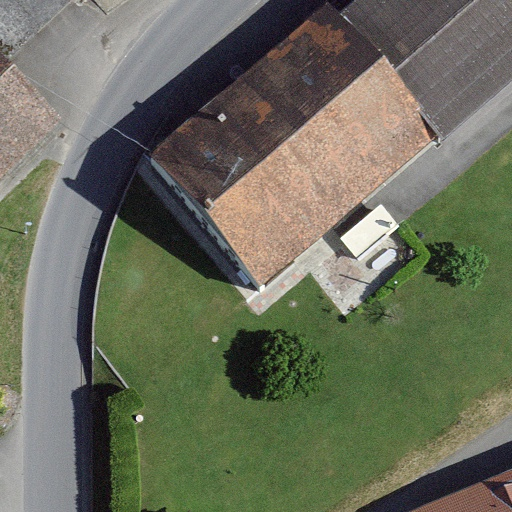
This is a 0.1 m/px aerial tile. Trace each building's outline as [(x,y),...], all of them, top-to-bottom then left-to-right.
[(0,0),(0,38),(19,57),(76,0),(0,0)] [(363,16),(350,0),(342,0),(161,148),(279,293),(466,141),(363,16)] [(511,0),(382,0),(363,16),(466,141),(511,102),(511,0)] [(19,57),(0,38),(0,188),(75,115),(19,57)] [(511,511),(511,475),(421,511),(511,511)]
